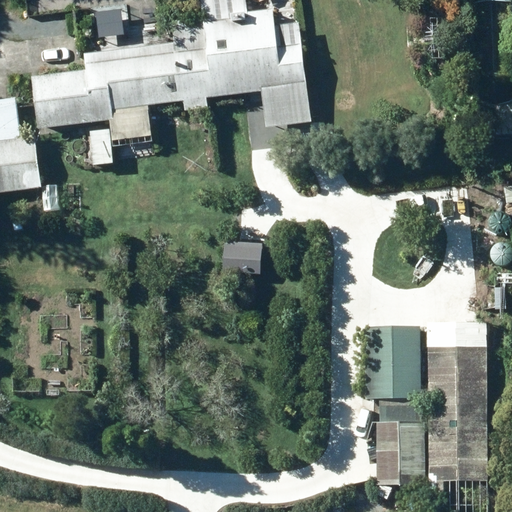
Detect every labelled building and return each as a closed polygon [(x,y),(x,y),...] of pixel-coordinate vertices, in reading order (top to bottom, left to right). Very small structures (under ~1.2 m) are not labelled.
[(511,0),(476,0),(482,137),(511,135),(511,0)] [(88,55),(90,71),(37,78),(43,128),(112,120),(115,147),(156,142),(152,105),(250,94),(244,36),(227,38),(224,17),(193,20),(196,42),(88,55)] [(0,193),(45,187),(38,137),(23,139),(17,98),(0,100),(0,193)] [(71,178),(54,181),(57,205),(74,203),(71,178)] [(265,244),(225,242),(224,276),(264,278),(265,244)] [(94,291),(13,290),(13,392),(94,393),(94,291)] [(489,511),(488,324),(430,325),(431,511),(489,511)] [(370,327),(370,400),(384,400),(384,425),(419,425),(419,400),(424,400),(424,327),(370,327)]
